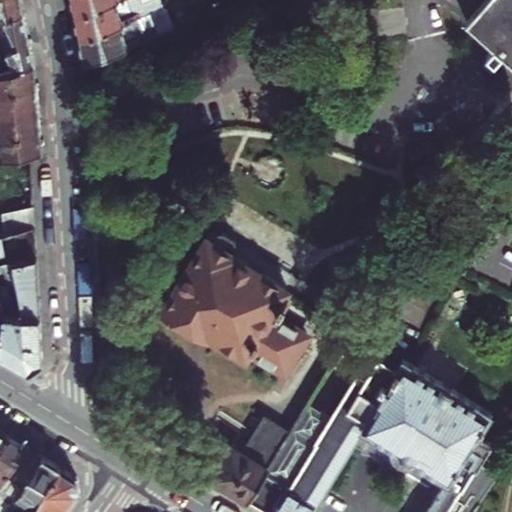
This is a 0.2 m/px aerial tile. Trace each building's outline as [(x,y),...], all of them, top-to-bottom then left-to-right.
[(0,0),(0,4),(6,17),(22,10),(20,0),(0,0)] [(70,0),(74,15),(118,0),(70,0)] [(79,40),(150,16),(163,12),(174,8),(172,1),(153,7),(150,0),(118,0),(74,15),(79,40)] [(511,0),(475,0),(461,15),(511,61),(511,0)] [(8,42),(3,44),(14,70),(33,64),(22,10),(6,17),(4,18),(16,46),(11,49),(8,42)] [(155,31),(150,16),(79,40),(84,61),(166,35),(164,28),(155,31)] [(0,73),(0,95),(35,88),(33,64),(14,70),(0,73)] [(0,112),(36,104),(35,88),(0,95),(0,112)] [(0,120),(37,111),(36,104),(0,112),(0,120)] [(37,111),(0,120),(0,138),(39,130),(37,111)] [(39,130),(0,138),(0,158),(29,153),(41,151),(39,130)] [(0,212),(4,231),(33,225),(32,205),(0,212)] [(0,250),(17,247),(20,259),(35,255),(33,225),(4,231),(0,232),(0,250)] [(274,316),(287,296),(284,293),(286,288),(235,256),(237,254),(234,239),(221,230),(208,234),(163,309),(169,313),(170,318),(180,325),(184,322),(213,341),(215,338),(245,356),(248,352),(283,374),(306,336),(274,316)] [(39,314),(35,255),(20,259),(0,263),(2,269),(12,268),(19,300),(23,315),(39,314)] [(16,300),(0,296),(0,298),(2,312),(0,324),(0,352),(28,368),(42,359),(39,314),(23,315),(19,300),(16,300)] [(248,498),(270,511),(309,511),(363,427),(447,478),(449,479),(463,456),(477,465),(480,460),(491,441),(477,433),(490,412),(402,358),(393,373),(375,362),(366,376),(357,370),(329,414),(314,439),(316,440),(289,482),(266,468),(248,498)] [(314,439),(329,414),(308,402),(289,432),(266,468),(289,482),(316,440),(314,439)] [(266,468),(289,432),(262,416),(240,452),(229,445),(210,476),(248,498),(266,468)] [(0,480),(19,454),(15,451),(20,442),(6,434),(2,440),(5,442),(0,448),(0,480)] [(27,446),(20,442),(15,451),(19,454),(21,456),(27,446)] [(33,495),(39,496),(50,480),(51,481),(60,467),(27,446),(21,456),(19,454),(0,480),(0,493),(19,505),(25,497),(33,495)] [(477,465),(463,456),(449,479),(426,511),(471,511),(498,472),(480,460),(477,465)] [(63,511),(79,492),(76,477),(60,467),(51,481),(50,480),(39,496),(32,507),(28,504),(21,511),(63,511)] [(378,483),(373,491),(383,498),(388,490),(378,483)] [(0,511),(2,511),(3,511),(14,511),(19,505),(0,493),(0,511)]
